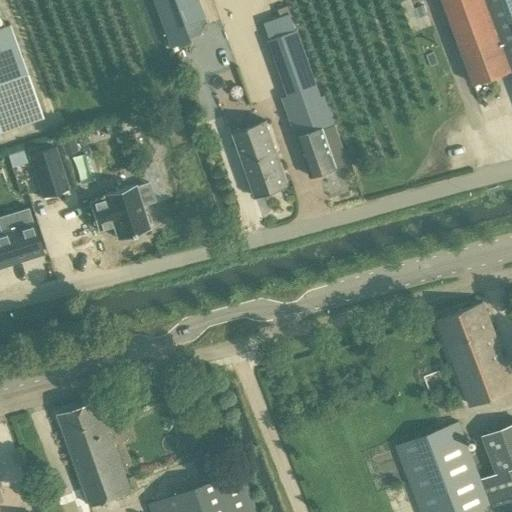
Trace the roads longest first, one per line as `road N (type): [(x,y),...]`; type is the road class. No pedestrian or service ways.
road 1 (tertiary): [(0,379),(170,341),(239,311),(288,311),(511,246)]
road 2 (unclassified): [(0,305),(511,173)]
